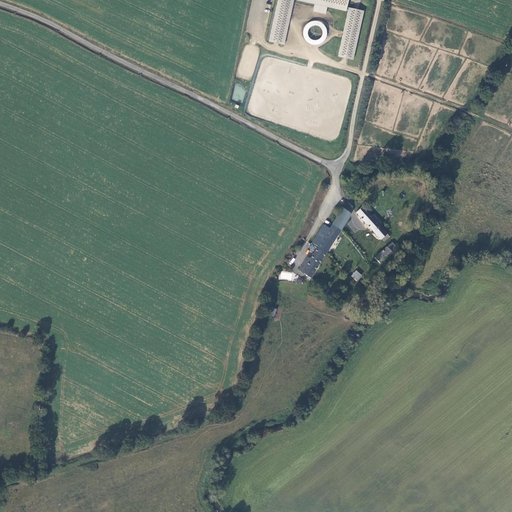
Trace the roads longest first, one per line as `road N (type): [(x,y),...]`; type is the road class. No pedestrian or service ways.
road 1 (unclassified): [(0,3),(335,165),(349,149),(381,0)]
road 2 (track): [(365,73),(511,131)]
